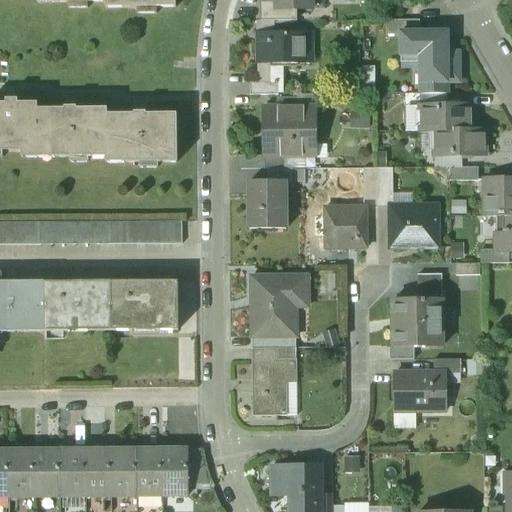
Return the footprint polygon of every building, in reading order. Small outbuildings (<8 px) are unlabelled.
[(36,0),(36,4),(68,4),(68,10),(87,10),(87,4),(105,4),(105,10),(137,10),(137,15),(156,15),(156,9),(176,9),(175,0),(36,0)] [(312,10),(311,0),(276,0),(276,3),(276,11),(297,11),(312,10)] [(411,10),(410,0),(387,0),(388,10),(411,10)] [(276,11),(276,3),(259,3),(260,23),(297,22),(297,11),(276,11)] [(418,32),(418,21),(386,22),(386,34),(399,34),(399,32),(418,32)] [(418,32),(399,32),(399,34),(399,60),(419,60),(419,95),(420,95),(446,95),(446,82),(458,82),(458,53),(446,53),(446,32),(418,32)] [(311,34),(256,34),(256,65),(312,64),(311,34)] [(278,84),(249,85),(250,97),(278,97),(278,84)] [(446,107),(446,95),(420,95),(420,107),(446,107)] [(5,101),(5,105),(0,105),(0,159),(3,159),(3,153),(21,153),(21,159),(69,159),(69,164),(88,163),(88,158),(105,158),(105,164),(139,164),(139,169),(158,169),(158,164),(177,163),(177,115),(146,115),(146,113),(134,114),(134,116),(107,116),(107,110),(76,111),(76,109),(64,109),(64,111),(37,111),(37,105),(18,105),(18,101),(5,101)] [(446,107),(420,107),(420,133),(433,132),(469,132),(469,106),(446,107)] [(314,108),(263,109),(263,122),(269,122),(269,159),(315,158),(314,108)] [(469,132),(433,132),(434,157),(461,157),(483,157),(483,132),(469,132)] [(264,171),(264,157),(240,158),(240,171),(264,171)] [(461,157),(434,157),(434,169),(449,169),(453,169),(461,169),(461,157)] [(453,169),(449,169),(449,183),(477,182),(477,169),(461,169),(453,169)] [(305,170),(266,171),(266,182),(285,182),(285,183),(305,183),(305,170)] [(377,200),(377,170),(362,170),(362,200),(377,200)] [(392,170),(377,170),(377,200),(377,208),(389,208),(392,207),(392,170)] [(511,180),(485,181),(485,217),(495,217),(511,216),(511,180)] [(285,183),(285,182),(266,182),(249,182),(249,231),(285,231),(285,183)] [(392,207),(389,208),(389,250),(437,249),(437,207),(392,207)] [(365,209),(324,209),(324,250),(365,249),(365,209)] [(511,252),(511,216),(495,217),(495,251),(496,252),(508,252),(511,252)] [(182,246),(181,223),(110,224),(111,246),(182,246)] [(38,224),(0,224),(0,247),(39,247),(38,224)] [(110,224),(38,224),(39,247),(111,246),(110,224)] [(496,252),(495,251),(480,251),(480,265),(509,265),(508,252),(496,252)] [(479,277),(479,265),(455,265),(455,277),(479,277)] [(441,302),(441,276),(417,276),(417,301),(441,301),(441,302)] [(307,303),(307,278),(251,279),(251,297),(254,297),(254,338),(254,339),(295,339),(296,339),(296,338),(292,338),(292,303),(307,303)] [(177,332),(177,283),(111,284),(111,333),(177,332)] [(44,284),(0,284),(0,333),(45,333),(44,284)] [(111,333),(111,284),(44,284),(45,333),(111,333)] [(417,301),(410,301),(394,301),(395,319),(393,319),(393,347),(393,348),(414,348),(425,348),(441,348),(441,302),(441,301),(417,301)] [(295,339),(254,339),(254,338),(252,338),(252,351),(276,351),(295,350),(295,339)] [(414,361),(414,348),(393,348),(393,347),(390,347),(390,362),(414,361)] [(276,362),(276,351),(252,351),(252,363),(276,362)] [(460,374),(459,361),(433,361),(433,375),(445,374),(460,374)] [(276,362),(252,363),(253,416),(287,415),(286,384),(296,384),(296,362),(276,362)] [(433,375),(393,375),(393,412),(445,411),(445,374),(433,375)] [(0,498),(9,499),(8,453),(0,452),(0,498)] [(34,498),(34,452),(8,453),(9,499),(34,498)] [(60,452),(34,452),(34,498),(60,498),(60,452)] [(86,498),(85,452),(60,452),(60,498),(86,498)] [(111,498),(111,452),(85,452),(86,498),(111,498)] [(136,452),(111,452),(111,498),(137,498),(136,452)] [(162,452),(136,452),(137,498),(162,498),(162,452)] [(188,452),(162,452),(162,498),(188,497),(188,486),(188,452)] [(208,486),(200,452),(188,452),(188,486),(208,486)] [(309,468),(271,468),(271,498),(289,497),(289,511),(320,511),(321,497),(321,487),(320,474),(309,474),(309,468)] [(332,497),(321,497),(320,511),(332,511),(333,509),(332,497)]
